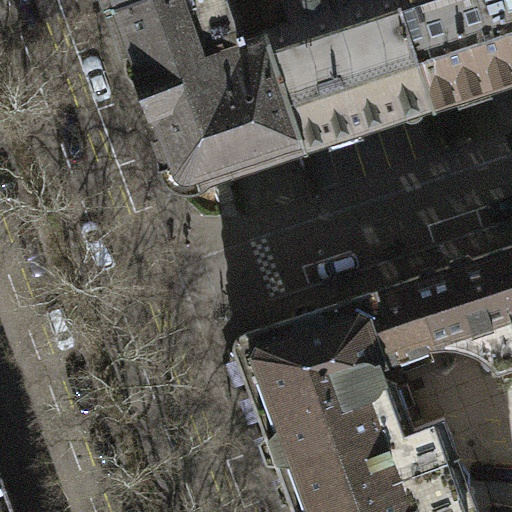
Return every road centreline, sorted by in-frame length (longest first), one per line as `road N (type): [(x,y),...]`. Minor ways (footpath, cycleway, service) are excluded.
road 1 (residential): [(511,185),(130,303)]
road 2 (primary): [(130,303),(16,0)]
road 3 (primary): [(0,251),(95,511)]
road 4 (primary): [(205,511),(130,303)]
